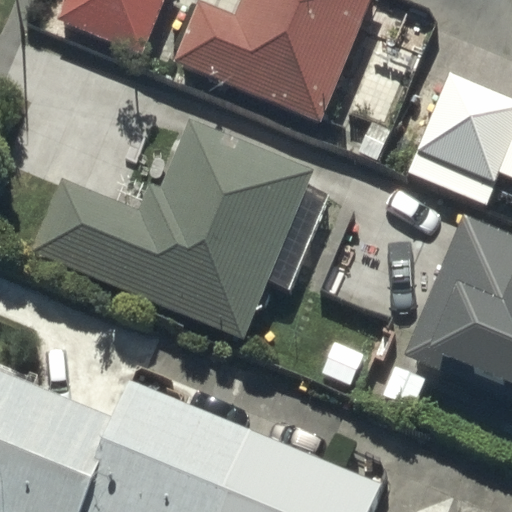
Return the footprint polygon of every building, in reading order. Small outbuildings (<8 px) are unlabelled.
[(166,0),(69,0),(54,38),(139,71),(166,0)] [(196,21),(170,83),(319,146),(378,4),(369,0),(248,0),(233,37),(196,21)] [(461,97),(449,92),(408,190),(485,223),(497,194),(511,200),(511,108),(464,89),(461,97)] [(312,192),(190,140),(159,210),(150,206),(136,237),(57,202),(28,269),(241,361),(268,299),(287,307),(328,211),(307,202),(312,192)] [(511,254),(460,234),(404,375),(428,385),(426,390),(511,424),(511,254)] [(0,511),(380,511),(383,506),(128,404),(115,438),(0,391),(0,511)]
